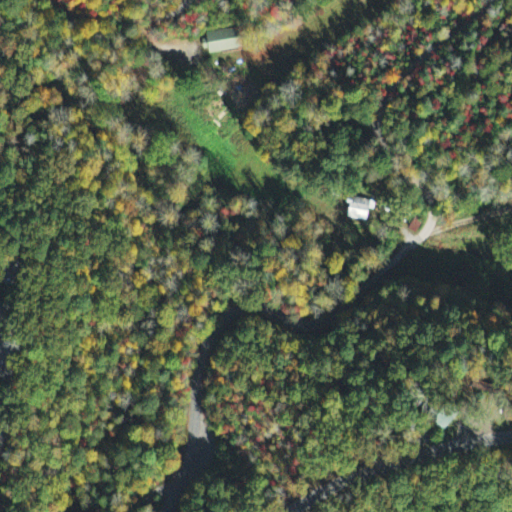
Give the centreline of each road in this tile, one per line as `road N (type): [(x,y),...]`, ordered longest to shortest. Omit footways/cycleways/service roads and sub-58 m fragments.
road 1 (residential): [(165,511),(194,426),(198,366),(224,318),(248,305),(313,324),(425,231),(433,213),(428,195),(383,141),(378,117),(398,78),(493,0)]
road 2 (residential): [(511,433),(369,473),(304,511)]
road 3 (residential): [(188,0),(163,17),(128,22),(47,0)]
